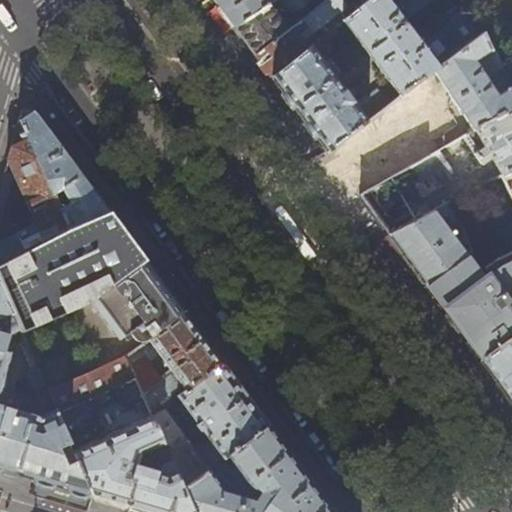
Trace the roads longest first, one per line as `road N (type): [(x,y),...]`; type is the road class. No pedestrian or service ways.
road 1 (primary): [(488,511),(106,0)]
road 2 (primary): [(16,24),(385,511)]
